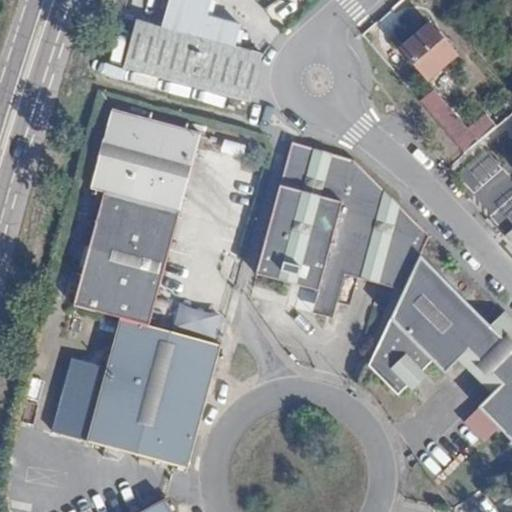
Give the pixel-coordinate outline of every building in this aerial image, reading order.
[(127,74),(251,107),(264,62),(196,43),(204,13),(189,9),(191,0),(163,0),(159,18),(156,18),(152,32),(139,28),(127,74)] [(429,29),(402,51),(426,79),(453,56),(429,29)] [(417,102),(452,144),(462,155),(474,144),(430,92),(417,102)] [(111,197),(80,309),(124,321),(156,330),(192,203),(210,140),(122,116),(104,179),(100,194),(111,197)] [(296,147),(259,277),(321,295),(334,251),(414,274),(423,258),(431,245),(349,161),(296,147)] [(334,251),(321,295),(316,316),(335,321),(347,278),(403,294),(414,274),(334,251)] [(511,452),(511,331),(495,313),(485,323),(423,258),(414,274),(403,294),(362,364),(398,401),(407,394),(410,391),(405,385),(414,377),(419,382),(423,379),(432,371),(446,385),(460,372),(490,407),(478,420),(511,452)] [(176,328),(223,334),(226,313),(179,307),(176,328)] [(75,365),(54,437),(87,446),(89,448),(107,453),(124,457),(190,477),(191,473),(192,463),(195,453),(203,423),(224,349),(156,330),(124,321),(108,374),(75,365)] [(414,377),(405,385),(410,391),(419,382),(414,377)] [(419,382),(410,391),(407,394),(412,399),(428,384),(423,379),(419,382)] [(107,453),(104,463),(120,468),(124,457),(107,453)] [(172,511),(164,497),(138,511),(172,511)]
